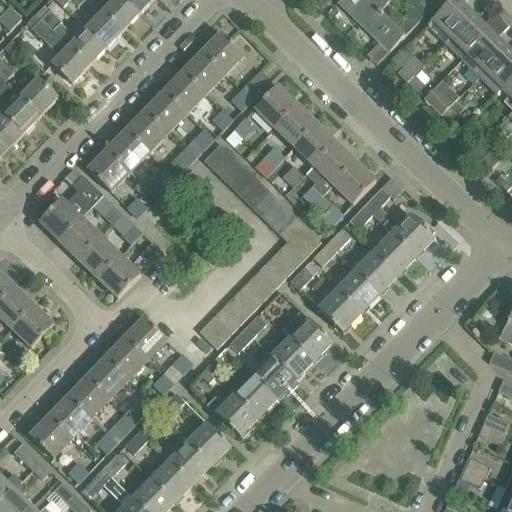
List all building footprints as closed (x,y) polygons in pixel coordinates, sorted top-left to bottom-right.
[(116,0),(102,14),(123,34),(140,17),(122,0),(116,0)] [(122,0),(140,17),(155,0),(122,0)] [(342,0),(338,4),(389,54),(436,6),(429,0),(342,0)] [(435,36),(445,46),(473,17),(463,7),(469,0),(455,0),(432,23),(440,31),(435,36)] [(86,31),(106,51),(123,34),(102,14),(102,15),(94,7),(79,23),(87,30),(86,31)] [(41,22),(90,69),(106,51),(86,31),(79,25),(70,34),(61,26),(62,25),(50,13),(49,13),(44,8),(36,17),(41,22)] [(21,22),(9,10),(0,19),(0,24),(10,34),(21,22)] [(445,46),(462,63),(502,22),(495,15),(484,27),(473,17),(445,46)] [(52,66),(58,73),(72,87),(90,69),(41,22),(32,31),(60,58),(52,66)] [(497,40),(509,28),(502,22),(462,63),(479,80),(508,50),(497,40)] [(224,77),(229,73),(243,59),(244,59),(245,58),(221,36),(220,37),(221,38),(203,56),(224,77)] [(495,84),(501,91),(511,80),(511,54),(508,50),(479,80),(489,90),(495,84)] [(224,77),(203,56),(184,76),(205,97),(224,77)] [(410,56),(396,73),(410,83),(423,66),(410,56)] [(0,61),(0,80),(4,85),(14,75),(0,61)] [(261,74),(241,94),(251,103),(270,83),(261,74)] [(205,97),(184,76),(165,95),(187,116),(205,97)] [(20,99),(4,85),(0,80),(0,98),(3,101),(4,100),(12,107),(3,117),(24,137),(41,119),(20,99)] [(504,103),(511,111),(511,80),(501,91),(509,98),(504,103)] [(20,99),(41,119),(58,102),(37,82),(20,99)] [(279,90),(277,88),(255,112),(256,113),(257,112),(276,130),(297,109),(278,90),(279,90)] [(425,102),(442,118),(453,107),(436,90),(425,102)] [(241,94),(232,104),(241,113),(251,103),(241,94)] [(146,115),(168,136),(187,116),(165,95),(146,115)] [(316,128),(297,109),(276,130),(295,149),(316,128)] [(223,112),(212,123),(223,134),(234,122),(223,112)] [(0,146),(7,154),(24,137),(3,117),(0,113),(0,146)] [(127,134),(149,155),(168,136),(146,115),(127,134)] [(256,131),(245,121),(234,133),(245,143),(256,131)] [(316,128),(295,149),(315,168),(335,147),(316,128)] [(194,143),(204,153),(214,142),(204,133),(194,143)] [(108,154),(130,175),(149,155),(127,134),(108,154)] [(213,172),(229,155),(221,147),(204,164),(213,172)] [(312,208),(313,209),(323,199),(334,187),(355,166),(335,147),(315,168),(306,177),(315,186),(312,189),(312,188),(302,199),(311,208),(312,208)] [(274,149),(264,161),(275,171),(285,160),(274,149)] [(175,162),(185,172),(195,162),(185,152),(175,162)] [(130,175),(108,154),(90,172),(89,172),(88,173),(111,196),(113,194),(112,193),(130,175)] [(484,160),(483,161),(492,170),(500,163),(494,158),(490,154),(484,160)] [(213,172),(221,180),(238,163),(229,155),(213,172)] [(238,163),(221,180),(229,188),(246,171),(238,163)] [(353,208),(362,198),(376,184),(374,183),(374,184),(355,166),(334,187),(353,205),(352,206),(353,208)] [(293,168),(283,179),(294,190),(304,179),(294,169),(293,168)] [(229,188),(237,197),(254,179),(246,171),(229,188)] [(166,192),(173,185),(176,181),(166,172),(156,182),(166,192)] [(103,199),(83,179),(73,190),(79,195),(66,207),(62,204),(63,203),(62,201),(39,225),(40,226),(41,225),(60,243),(81,222),(93,209),(103,199)] [(237,197),(246,205),(263,187),(254,179),(237,197)] [(246,205),(254,213),(271,195),(263,187),(246,205)] [(435,242),(431,238),(435,235),(436,234),(423,222),(422,223),(423,223),(420,226),(410,217),(400,228),(391,219),(390,221),(380,211),(392,198),(383,190),(364,210),(373,218),(391,236),(415,260),(433,241),(435,243),(435,242)] [(271,195),(254,213),(262,221),(279,203),(271,195)] [(103,219),(113,227),(123,217),(103,199),(93,209),(103,219)] [(343,217),(323,199),(313,209),(323,217),(319,221),(330,232),(343,217)] [(137,201),(128,211),(137,221),(147,211),(137,201)] [(262,221),(271,229),(288,211),(279,203),(262,221)] [(373,218),(364,210),(350,224),(359,233),(373,218)] [(271,229),(279,237),(296,220),(288,211),(271,229)] [(143,237),(123,217),(113,227),(123,237),(119,242),(128,252),(143,237)] [(296,220),(279,237),(287,245),(304,228),(296,220)] [(100,241),(81,222),(60,243),(79,262),(100,241)] [(304,228),(287,245),(279,253),(297,270),(321,244),(304,228)] [(327,247),(336,255),(350,240),(342,232),(327,247)] [(391,236),(373,255),(397,278),(415,260),(391,236)] [(99,281),(120,259),(100,241),(79,262),(99,281)] [(162,256),(152,246),(142,256),(152,266),(162,256)] [(336,255),(327,247),(314,261),(323,269),(336,255)] [(297,270),(279,253),(271,261),(289,278),(297,270)] [(355,274),(379,297),(397,278),(373,255),(355,274)] [(139,278),(120,259),(99,281),(118,299),(117,300),(118,301),(141,278),(140,277),(139,278)] [(271,261),(263,269),(281,286),(289,278),(271,261)] [(309,265),(291,285),(300,293),(318,274),(309,265)] [(281,286),(263,269),(255,278),(273,295),(281,286)] [(379,297),(355,274),(336,292),(360,316),(379,297)] [(0,305),(14,291),(0,277),(0,305)] [(255,278),(247,286),(265,303),(273,295),(255,278)] [(247,286),(239,294),(257,311),(265,303),(247,286)] [(0,318),(13,331),(33,309),(14,291),(0,305),(0,318)] [(360,316),(336,292),(318,311),(332,326),(332,327),(335,330),(336,329),(343,336),(344,335),(342,334),(360,316)] [(257,311),(239,294),(231,302),(249,319),(257,311)] [(231,302),(223,310),(241,327),(249,319),(231,302)] [(33,309),(13,331),(31,349),(30,350),(32,351),(54,328),(53,327),(52,328),(33,309)] [(241,327),(223,310),(216,319),(233,335),(241,327)] [(511,313),(500,341),(499,341),(498,342),(511,348),(511,313)] [(326,339),(327,338),(324,335),(323,336),(301,314),(282,334),(289,340),(289,341),(313,364),(331,346),(332,347),(333,346),(326,339)] [(252,341),(253,341),(266,327),(258,318),(244,333),(252,341)] [(216,319),(208,327),(225,344),(233,335),(216,319)] [(167,345),(168,343),(144,321),(143,322),(144,323),(126,342),(147,363),(166,344),(167,345)] [(225,344),(208,327),(199,335),(217,352),(225,344)] [(256,344),(253,341),(252,341),(244,333),(230,347),(242,359),(256,344)] [(271,359),(295,382),(313,364),(289,341),(271,359)] [(147,363),(126,342),(107,361),(129,382),(147,363)] [(201,359),(209,351),(201,343),(193,351),(201,359)] [(208,370),(216,379),(235,360),(226,351),(208,370)] [(511,374),(511,362),(494,354),(489,366),(511,376),(511,374)] [(193,368),(183,358),(173,368),(183,378),(193,368)] [(300,387),(295,382),(271,359),(253,378),(277,401),(283,394),(287,398),(298,387),(299,388),(300,387)] [(135,388),(129,382),(107,361),(88,381),(110,402),(116,408),(135,388)] [(216,379),(208,370),(194,384),(202,393),(216,379)] [(163,376),(153,388),(165,398),(175,387),(163,376)] [(253,378),(235,396),(258,420),(277,401),(253,378)] [(91,421),(110,402),(88,381),(69,400),(91,421)] [(511,400),(511,386),(503,383),(498,394),(511,400)] [(144,396),(134,407),(145,418),(156,406),(144,396)] [(159,415),(176,431),(179,427),(171,419),(185,404),(176,396),(159,415)] [(240,438),(258,420),(235,396),(224,407),(215,399),(206,408),(216,417),(216,416),(230,430),(229,431),(233,434),(234,434),(241,440),(242,439),(240,438)] [(91,421),(69,400),(50,420),(72,441),(91,421)] [(115,428),(126,438),(137,426),(126,416),(115,428)] [(488,416),(483,427),(505,437),(510,426),(488,416)] [(54,460),(72,441),(50,420),(32,439),(31,438),(30,439),(54,462),(55,460),(54,460)] [(139,434),(148,443),(162,428),(153,420),(139,434)] [(206,425),(192,440),(187,445),(211,468),(229,450),(230,451),(231,450),(224,443),(225,442),(222,439),(221,440),(206,425)] [(505,437),(483,427),(478,438),(500,449),(505,437)] [(148,443),(139,434),(125,449),(134,457),(148,443)] [(117,447),(107,436),(96,446),(107,457),(117,447)] [(193,487),(211,468),(187,445),(169,463),(193,487)] [(41,465),(23,447),(15,455),(33,473),(41,465)] [(103,472),(111,481),(126,466),(118,457),(103,472)] [(463,471),(485,481),(490,470),(468,460),(463,471)] [(68,476),(78,486),(93,471),(82,461),(68,476)] [(175,505),(193,487),(169,463),(151,482),(175,505)] [(41,465),(33,473),(42,482),(51,474),(41,465)] [(463,471),(458,483),(480,493),(485,481),(463,471)] [(97,495),(111,481),(103,472),(89,487),(97,495)] [(0,507),(21,486),(22,484),(14,476),(7,484),(0,477),(0,507)] [(151,482),(132,500),(144,511),(167,511),(175,505),(151,482)] [(69,508),(77,499),(63,485),(54,494),(69,508)] [(0,507),(0,511),(29,511),(33,509),(22,498),(28,493),(21,486),(0,507)] [(511,511),(511,493),(506,491),(496,511),(511,511)] [(90,511),(77,499),(69,508),(72,511),(90,511)] [(144,511),(132,500),(121,511),(144,511)]
